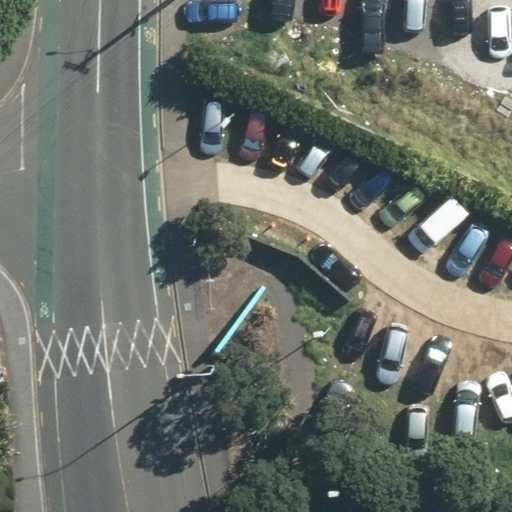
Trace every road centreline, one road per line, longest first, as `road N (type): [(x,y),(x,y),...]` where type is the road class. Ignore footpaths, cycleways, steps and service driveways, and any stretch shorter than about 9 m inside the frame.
road 1 (unclassified): [(89,156),(101,344),(124,503)]
road 2 (residential): [(98,0),(89,156)]
